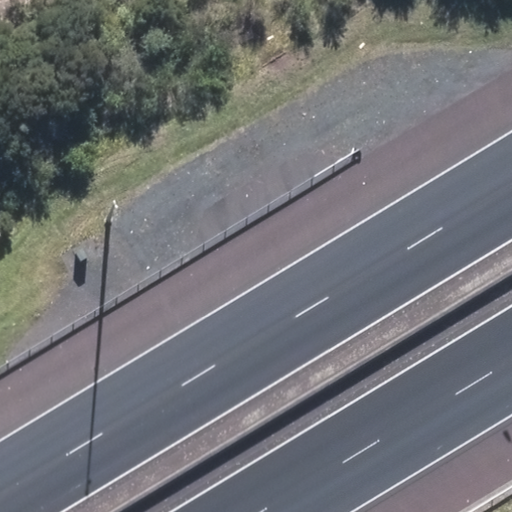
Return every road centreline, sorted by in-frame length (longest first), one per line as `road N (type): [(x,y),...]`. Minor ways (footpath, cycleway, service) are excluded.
road 1 (motorway): [(0,497),(511,186)]
road 2 (motorway): [(511,354),(256,511)]
